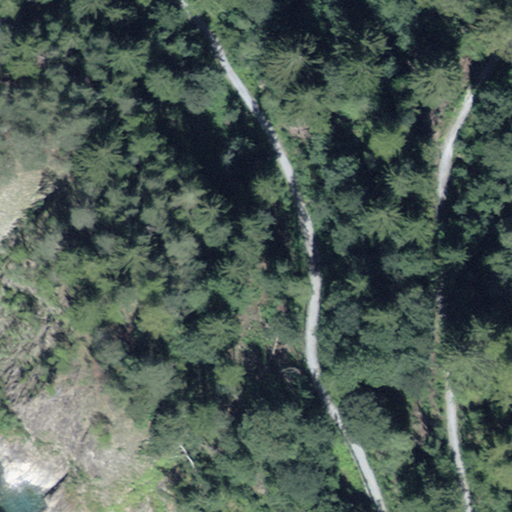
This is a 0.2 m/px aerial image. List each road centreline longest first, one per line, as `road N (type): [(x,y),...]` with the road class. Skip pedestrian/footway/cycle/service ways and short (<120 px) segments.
road 1 (track): [(184,0),(290,178),(329,363),(382,511)]
road 2 (track): [(465,511),(446,392),(446,166),(482,73),(511,28)]
